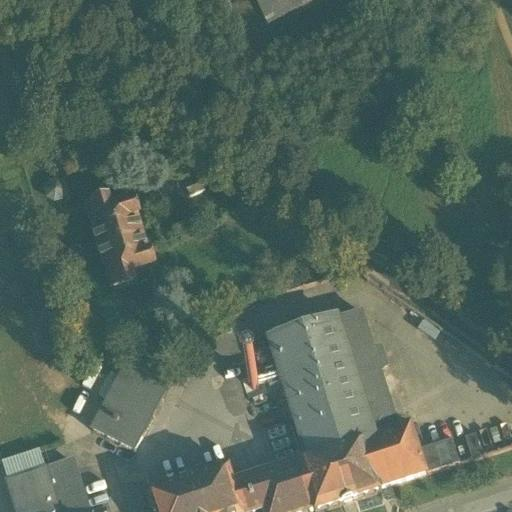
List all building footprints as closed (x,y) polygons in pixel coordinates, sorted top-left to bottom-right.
[(265,0),(277,24),(325,2),(324,0),(265,0)] [(108,269),(116,293),(153,281),(150,271),(155,269),(151,256),(149,257),(137,219),(139,218),(135,206),(130,207),(127,197),(89,209),(96,232),(95,233),(106,270),(108,269)] [(147,496),(151,511),(326,511),(382,494),(382,492),(428,477),(421,453),(414,426),(400,430),(362,314),(271,343),(308,459),(299,462),(300,463),(235,483),(230,469),(147,496)] [(92,433),(135,456),(173,385),(130,362),(120,380),(109,402),(92,433)] [(109,402),(120,380),(111,375),(99,397),(109,402)] [(421,453),(428,477),(460,467),(459,460),(453,443),(421,453)] [(2,464),(8,483),(46,471),(40,453),(2,464)] [(7,484),(15,511),(86,511),(72,463),(46,471),(8,483),(7,484)]
